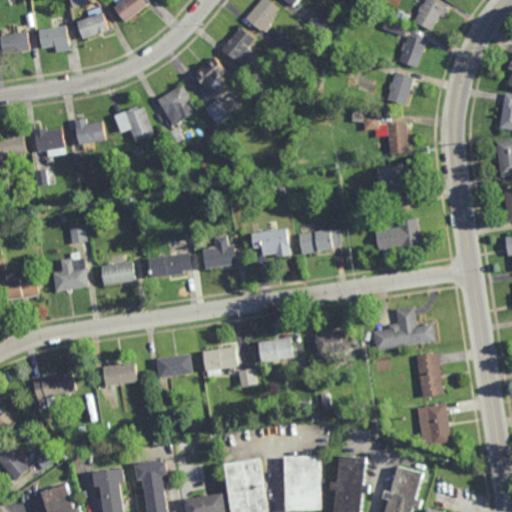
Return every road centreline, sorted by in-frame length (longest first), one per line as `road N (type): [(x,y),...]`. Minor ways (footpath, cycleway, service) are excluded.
road 1 (residential): [(506,511),(455,134),(470,59),(505,0)]
road 2 (residential): [(470,267),(65,333),(0,353)]
road 3 (residential): [(0,97),(148,61),(211,0)]
